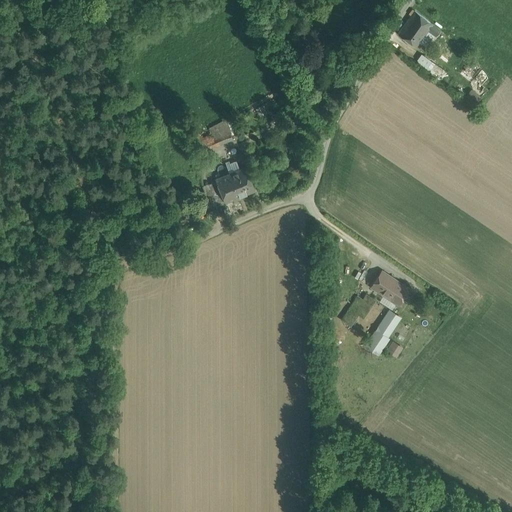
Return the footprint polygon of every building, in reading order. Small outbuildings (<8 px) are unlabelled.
[(414,10),(398,33),(416,46),(419,42),(428,30),(432,24),(414,10)] [(432,24),(428,30),(434,34),(436,36),(440,30),(432,24)] [(428,30),(419,42),(425,46),(434,34),(428,30)] [(442,69),(422,54),(417,61),(437,77),(442,69)] [(481,67),(472,60),(464,70),(473,77),(481,67)] [(473,77),(464,70),(460,74),(469,82),(473,77)] [(473,90),(465,98),(474,105),(481,97),(473,90)] [(224,119),(210,127),(212,135),(228,130),(224,119)] [(200,152),(207,149),(204,139),(212,135),(210,127),(196,135),(200,152)] [(228,130),(212,135),(216,145),(232,139),(228,130)] [(212,135),(204,139),(207,149),(216,145),(212,135)] [(225,162),(230,172),(237,169),(236,168),(238,167),(235,158),(225,162)] [(239,168),(237,169),(230,172),(225,174),(235,198),(255,190),(245,166),(239,168)] [(235,198),(225,174),(215,178),(218,186),(221,193),(224,201),(225,202),(235,198)] [(203,190),(207,199),(221,193),(218,186),(213,189),(212,187),(203,190)] [(207,199),(210,206),(224,201),(221,193),(207,199)] [(182,197),(172,201),(178,220),(189,217),(182,197)] [(409,288),(381,270),(371,285),(383,294),(396,302),(398,304),(409,288)] [(362,315),(373,299),(366,294),(363,298),(357,306),(352,303),(341,318),(350,324),(358,312),(362,315)] [(396,302),(383,294),(379,300),(392,308),(396,302)] [(357,306),(363,298),(358,295),(352,303),(357,306)] [(400,316),(389,309),(366,345),(378,352),(388,337),(386,336),(400,316)] [(400,348),(392,343),(388,349),(396,354),(400,348)]
